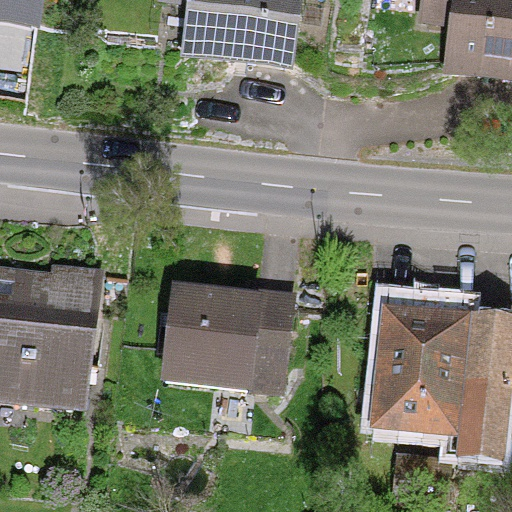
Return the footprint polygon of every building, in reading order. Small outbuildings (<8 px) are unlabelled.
[(40,0),(0,0),(0,16),(37,22),(40,0)] [(303,0),(155,0),(152,28),(192,34),(188,64),(293,78),(303,0)] [(511,0),(423,0),(419,25),(449,30),(442,76),(511,86),(511,0)] [(104,283),(0,267),(0,407),(83,420),(104,283)] [(300,313),(181,301),(171,396),(264,405),(266,386),(293,388),(300,313)] [(511,336),(387,323),(374,446),(466,456),(464,477),(511,482),(511,336)]
